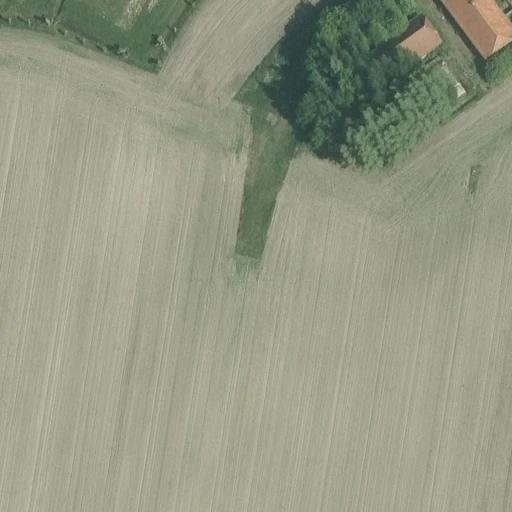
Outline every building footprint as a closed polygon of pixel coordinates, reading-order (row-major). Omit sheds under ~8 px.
[(437,0),(441,4),(486,65),(511,45),(511,32),(487,0),(437,0)] [(359,63),(371,80),(379,91),(404,73),(427,106),(436,98),(414,66),(441,46),(421,19),(359,63)] [(443,64),(443,65),(439,60),(420,72),(437,97),(457,84),(443,64)] [(320,99),(347,135),(368,119),(341,83),(320,99)] [(380,139),(387,148),(416,124),(412,118),(417,114),(409,104),(404,109),(403,108),(386,122),(392,129),(380,139)]
